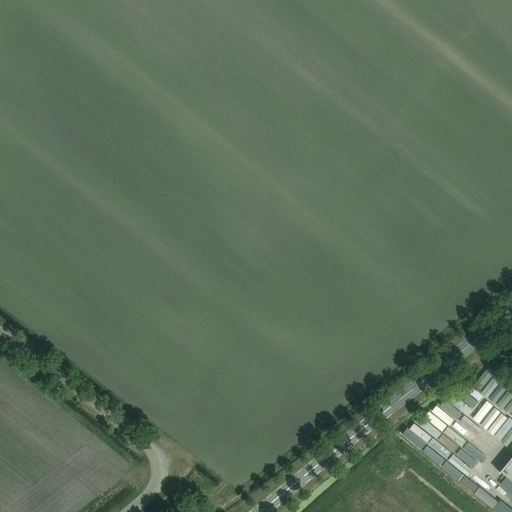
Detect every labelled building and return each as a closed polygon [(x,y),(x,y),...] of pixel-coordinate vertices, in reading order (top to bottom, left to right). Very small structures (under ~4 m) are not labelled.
[(489,426),(492,428),(488,435),(510,448),(511,444),(511,397),(492,386),(469,424),(463,420),(459,428),(480,441),(489,426)] [(458,428),(446,441),(466,457),(477,444),(458,428)] [(489,447),(479,447),(479,470),(489,470),(488,458),(497,457),(497,444),(489,444),(489,447)] [(468,471),(470,473),(476,466),(454,451),(443,465),(462,479),(468,471)] [(511,480),(511,459),(502,472),(511,480)] [(464,480),(481,495),(486,489),(469,474),(464,480)]
